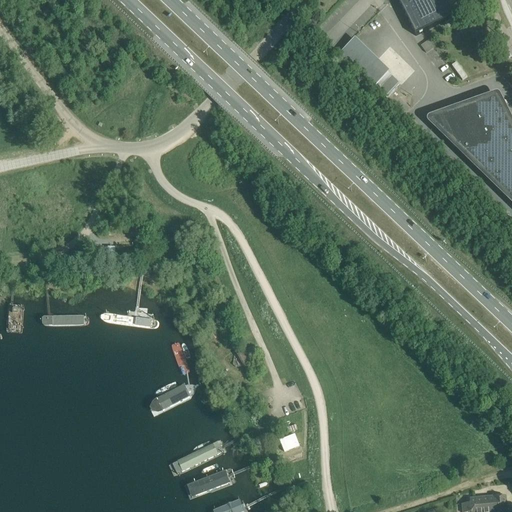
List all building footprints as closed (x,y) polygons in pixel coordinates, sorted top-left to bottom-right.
[(397,0),(416,37),(453,18),(444,0),(397,0)] [(388,74),(354,40),(339,56),(373,90),(388,74)] [(421,47),(426,53),(434,47),(429,41),(421,47)] [(452,66),(462,81),(467,77),(457,63),(452,66)] [(399,84),(392,77),(378,91),(385,99),(399,84)] [(511,127),(497,97),(478,116),(430,121),(511,200),(511,127)] [(163,322),(104,314),(101,331),(161,340),(163,322)] [(84,315),(45,317),(42,319),(43,326),(85,325),(84,315)] [(239,355),(245,365),(250,362),(244,352),(239,355)] [(191,398),(184,386),(157,401),(153,404),(150,410),(153,414),(160,414),(191,398)] [(224,453),(219,442),(178,462),(183,473),(224,453)] [(219,481),(218,480),(180,489),(185,504),(225,492),(219,481)] [(470,504),(462,505),(462,511),(507,511),(506,497),(470,500),(470,504)] [(244,511),(240,502),(214,511),(244,511)]
